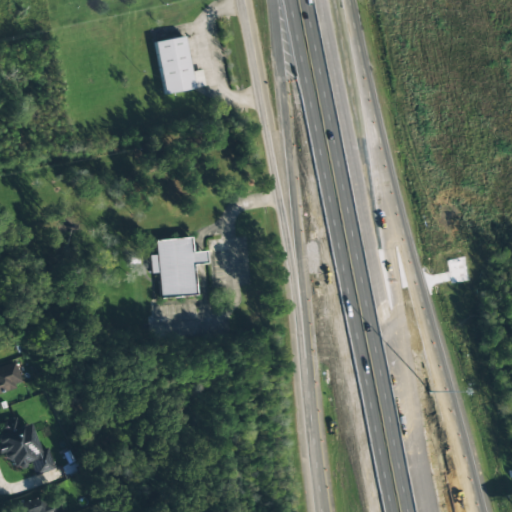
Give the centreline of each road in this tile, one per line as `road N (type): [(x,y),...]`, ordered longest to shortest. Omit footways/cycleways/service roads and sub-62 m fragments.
road 1 (tertiary): [(478,511),(347,0)]
road 2 (motorway): [(409,511),(304,0)]
road 3 (motorway): [(284,0),(386,511)]
road 4 (tertiary): [(238,0),(288,257),(313,442)]
road 5 (motorway): [(271,0),(313,442)]
road 6 (motorway): [(430,333),(393,241),(326,0)]
